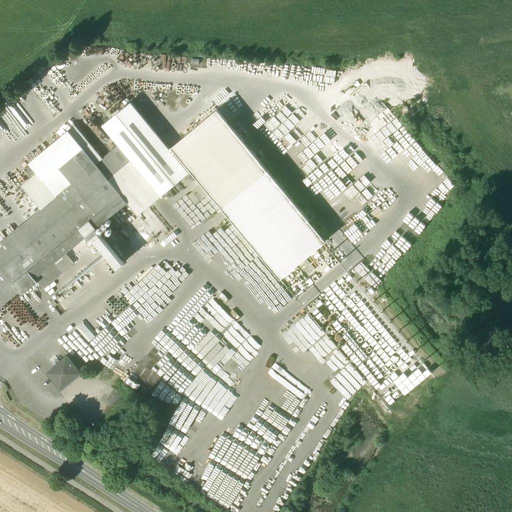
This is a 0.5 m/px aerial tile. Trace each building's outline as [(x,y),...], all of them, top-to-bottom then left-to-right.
[(358,93),(376,116),(386,108),(368,85),(358,93)] [(169,149),(131,102),(102,125),(119,145),(144,176),(149,182),(161,196),(191,171),(172,147),(169,149)] [(217,109),(172,147),(191,171),(192,171),(214,198),(223,208),(268,171),(260,161),(217,109)] [(102,158),(75,125),(68,131),(82,148),(95,164),(102,158)] [(95,164),(82,148),(43,180),(57,196),(41,209),(0,242),(0,307),(19,292),(22,295),(37,282),(43,289),(74,263),(66,254),(86,237),(91,243),(95,240),(118,268),(124,263),(101,235),(96,229),(127,203),(138,215),(161,196),(149,182),(144,186),(140,180),(144,176),(119,145),(102,158),(95,164)] [(325,241),(268,171),(223,208),(280,278),(325,241)] [(37,173),(21,186),(41,209),(57,196),(43,180),(37,173)] [(149,182),(144,176),(140,180),(144,186),(149,182)] [(67,356),(47,373),(61,389),(81,373),(67,356)] [(229,507),(242,482),(215,469),(203,494),(229,507)]
